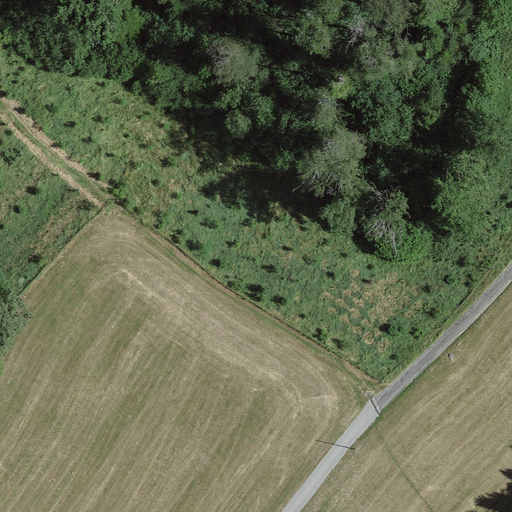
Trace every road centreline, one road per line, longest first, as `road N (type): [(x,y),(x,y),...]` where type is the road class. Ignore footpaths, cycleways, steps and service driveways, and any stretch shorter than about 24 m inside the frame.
road 1 (track): [(0,109),(219,286),(386,397)]
road 2 (residential): [(386,397),(511,274)]
road 3 (unclassified): [(290,511),(386,397)]
